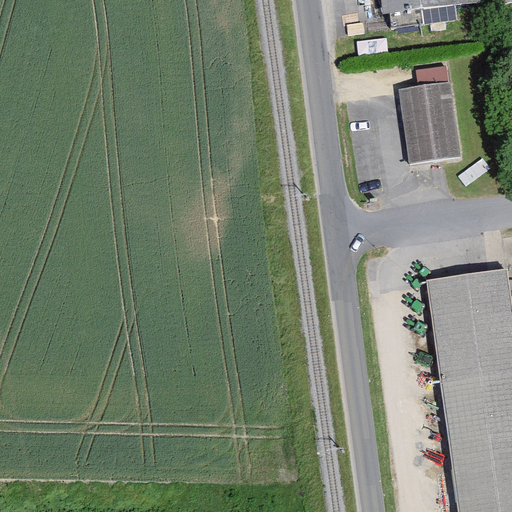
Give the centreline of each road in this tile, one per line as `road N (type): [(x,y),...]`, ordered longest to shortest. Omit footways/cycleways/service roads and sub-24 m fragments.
road 1 (tertiary): [(373,511),(307,0)]
road 2 (unknown): [(376,226),(415,511)]
